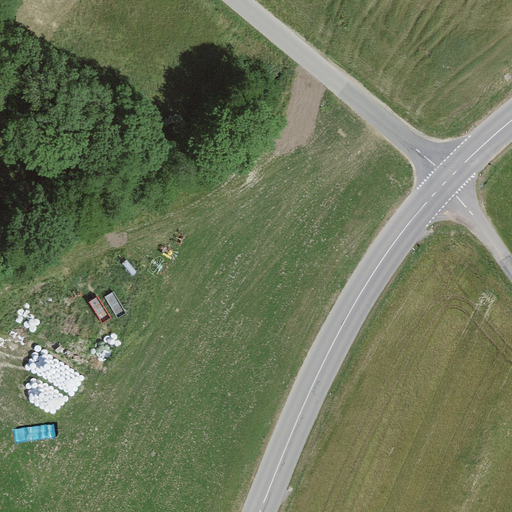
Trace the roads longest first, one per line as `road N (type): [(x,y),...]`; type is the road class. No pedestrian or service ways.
road 1 (tertiary): [(263,511),(320,374),(374,273),(447,185)]
road 2 (unclassified): [(447,185),(237,0)]
